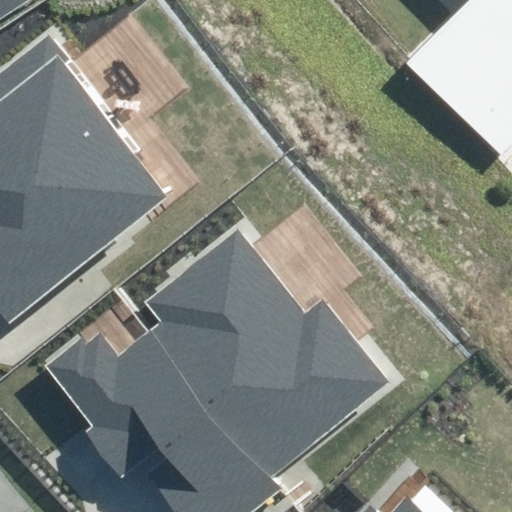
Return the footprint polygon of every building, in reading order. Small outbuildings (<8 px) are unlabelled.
[(0,0),(0,16),(25,0),(0,0)] [(511,0),(471,0),(409,60),(498,153),(511,139),(511,0)] [(0,314),(9,325),(167,197),(61,67),(71,59),(51,34),(0,74),(0,314)] [(151,473),(181,511),(259,511),(285,492),(271,475),(387,383),(321,300),(306,311),(240,227),(146,301),(161,319),(115,355),(99,335),(88,343),(83,336),(48,363),(94,422),(84,430),(122,478),(159,449),(168,460),(151,473)] [(423,511),(411,500),(398,511),(371,511),(369,510),(366,511),(423,511)]
